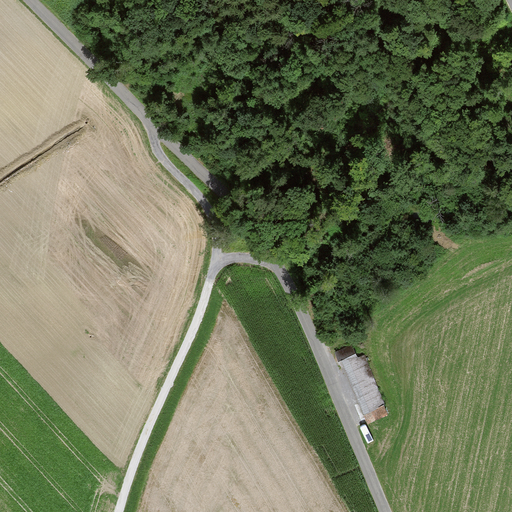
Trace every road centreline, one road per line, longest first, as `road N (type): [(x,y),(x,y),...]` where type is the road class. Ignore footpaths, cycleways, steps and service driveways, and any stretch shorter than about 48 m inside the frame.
road 1 (unclassified): [(384,511),(269,239),(43,0)]
road 2 (track): [(216,267),(117,511)]
road 3 (track): [(155,113),(156,146),(218,232),(216,267),(242,258),(290,276)]
